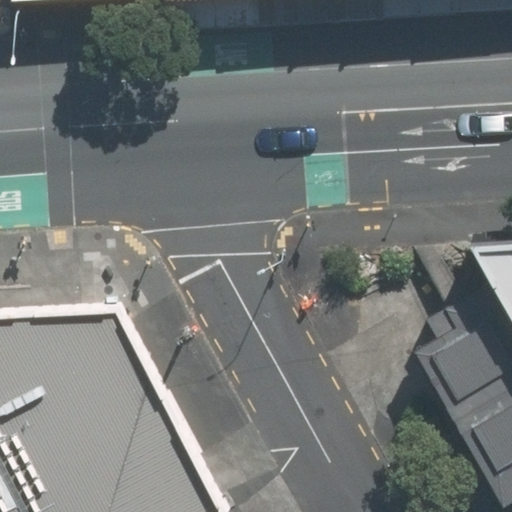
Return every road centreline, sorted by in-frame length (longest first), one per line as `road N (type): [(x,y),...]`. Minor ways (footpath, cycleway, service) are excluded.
road 1 (residential): [(370,511),(159,131)]
road 2 (secondary): [(511,105),(159,131)]
road 3 (secondary): [(159,131),(0,138)]
